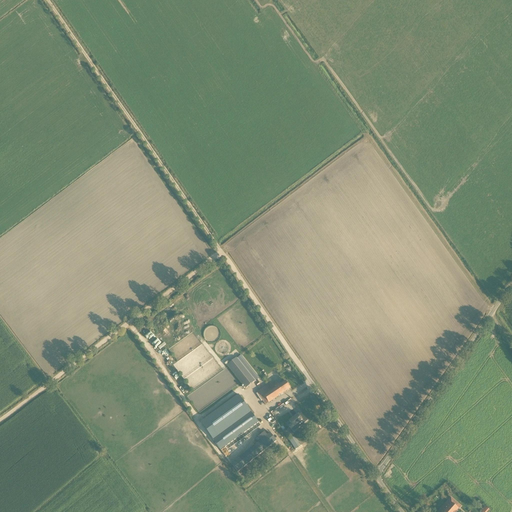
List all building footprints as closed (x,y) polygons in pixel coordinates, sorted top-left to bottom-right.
[(146,337),(154,331),(151,328),(144,334),(146,337)] [(156,345),(152,347),(157,354),(166,348),(161,339),(155,342),(156,345)] [(241,355),(237,359),(255,381),(259,378),(241,355)] [(246,388),(255,381),(237,359),(236,358),(227,365),(246,388)] [(277,382),(273,385),(274,387),(275,386),(278,391),(281,395),(290,389),(288,385),(285,381),(279,385),(277,382)] [(258,394),(263,401),(266,405),(281,395),(278,391),(275,386),(274,387),(273,385),(272,383),(257,392),(258,394)] [(240,397),(200,424),(218,448),(257,420),(240,397)] [(289,427),(291,429),(302,420),(297,415),(289,421),(292,424),(289,427)] [(288,429),(284,432),(289,438),(293,434),(292,433),(291,434),(288,431),(289,430),(288,429)] [(258,437),(261,441),(239,458),(245,466),(276,441),(270,433),(267,435),(264,432),(258,437)] [(455,511),(461,506),(451,498),(438,511),(455,511)]
